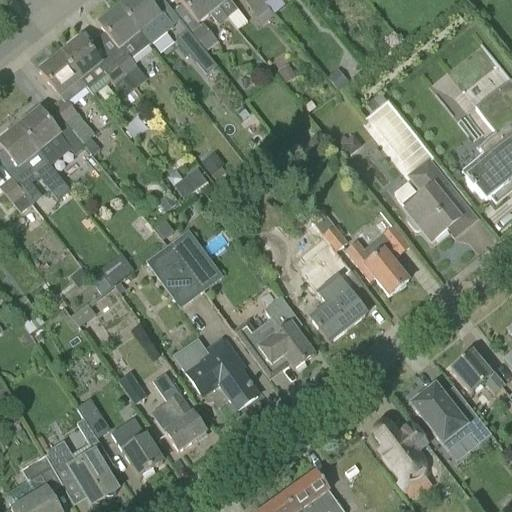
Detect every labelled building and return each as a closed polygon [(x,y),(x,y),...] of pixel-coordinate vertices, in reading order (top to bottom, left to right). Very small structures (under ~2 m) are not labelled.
[(127,4),(118,12),(139,37),(140,36),(159,20),(142,0),(124,0),(127,4)] [(179,0),(178,1),(198,27),(210,18),(218,29),(228,21),(219,10),(210,0),(179,0)] [(210,0),(219,10),(228,21),(237,13),(229,2),(231,0),(210,0)] [(258,0),(240,0),(262,28),(274,19),(265,7),(258,0)] [(107,14),(95,23),(99,28),(98,29),(118,54),(110,61),(135,93),(147,83),(131,63),(121,52),(129,45),(138,56),(149,47),(140,36),(139,37),(118,12),(111,18),(107,14)] [(206,54),(218,45),(202,26),(191,35),(206,54)] [(186,33),(176,41),(195,66),(206,57),(190,37),(186,33)] [(306,57),(316,49),(306,35),(295,44),(306,57)] [(60,60),(80,84),(99,69),(106,78),(124,101),(135,93),(110,61),(100,68),(80,43),(77,39),(66,48),(69,52),(60,60)] [(47,62),(37,71),(41,75),(39,77),(59,101),(80,84),(60,60),(51,67),(47,62)] [(475,114),(495,139),(477,153),(485,163),(463,181),(467,186),(465,188),(470,194),(473,192),(480,201),(486,197),(494,207),(511,192),(511,87),(510,86),(475,114)] [(65,126),(82,147),(94,138),(62,100),(51,110),(64,127),(65,126)] [(39,114),(38,115),(35,112),(25,119),(28,123),(18,130),(39,156),(60,140),(39,114)] [(96,176),(102,171),(82,148),(82,147),(65,126),(64,127),(71,135),(60,145),(67,154),(79,168),(81,167),(86,173),(91,169),(96,176)] [(18,172),(20,170),(28,163),(42,180),(52,172),(39,156),(18,130),(10,138),(7,134),(0,138),(0,149),(4,154),(18,172)] [(350,158),(361,149),(349,135),(334,147),(341,156),(345,153),(350,158)] [(407,186),(393,197),(405,212),(403,213),(408,218),(406,222),(406,225),(413,233),(416,234),(420,233),(430,246),(453,227),(458,233),(459,234),(461,233),(473,224),(426,167),(409,181),(419,193),(415,196),(407,186)] [(183,202),(206,185),(196,172),(173,189),(183,202)] [(10,181),(0,189),(0,191),(21,217),(32,208),(10,181)] [(335,257),(335,256),(348,247),(324,217),(312,227),(335,257)] [(335,257),(312,227),(308,221),(300,227),(320,252),(315,256),(301,267),(307,274),(301,279),(326,312),(316,320),(334,343),(365,319),(338,284),(350,275),(335,256),(335,257)] [(397,260),(408,251),(392,231),(363,255),(355,246),(344,255),(369,286),(373,282),(387,301),(406,285),(389,263),(396,258),(397,260)] [(183,239),(167,251),(197,292),(214,280),(183,239)] [(201,297),(197,292),(167,251),(146,267),(154,278),(163,271),(189,306),(201,297)] [(23,301),(12,308),(18,317),(23,315),(29,311),(23,301)] [(295,335),(301,330),(280,301),(263,314),(270,323),(254,334),(247,324),(233,334),(258,370),(278,355),(292,374),(313,359),(295,335)] [(71,320),(70,320),(78,331),(95,319),(87,308),(80,313),(71,320)] [(511,329),(507,333),(511,339),(511,352),(503,360),(511,370),(511,329)] [(197,343),(172,361),(202,402),(220,389),(229,401),(238,414),(258,399),(245,382),(240,375),(245,371),(224,342),(222,343),(221,341),(204,353),(197,343)] [(480,366),(471,356),(450,373),(471,398),(485,386),(495,397),(504,389),(483,363),(480,366)] [(163,401),(176,392),(165,375),(152,384),(163,401)] [(134,410),(146,402),(129,377),(117,385),(134,410)] [(0,408),(8,403),(0,388),(0,408)] [(455,417),(434,390),(428,395),(427,393),(415,402),(417,404),(411,409),(448,455),(470,437),(479,448),(491,438),(466,408),(455,417)] [(171,413),(157,423),(165,436),(178,455),(206,436),(192,417),(179,398),(178,398),(166,407),(171,413)] [(92,434),(96,441),(108,434),(90,404),(76,413),(90,435),(92,434)] [(145,441),(136,426),(123,434),(132,448),(121,455),(132,472),(133,471),(139,481),(162,467),(146,440),(145,441)] [(397,440),(389,430),(388,429),(387,428),(386,427),(384,427),(383,427),(381,427),(380,427),(378,428),(377,429),(376,430),(375,431),(374,432),(374,434),(373,435),(374,437),(374,438),(374,440),(375,441),(382,451),(378,454),(398,480),(399,482),(401,483),(404,484),(406,485),(408,486),(411,486),(413,485),(416,484),(418,483),(420,482),(421,480),(423,478),(424,475),(424,473),(424,470),(424,468),(423,466),(422,463),(421,461),(416,455),(426,448),(411,429),(397,440)] [(95,442),(96,441),(92,434),(90,435),(83,440),(88,449),(71,459),(63,445),(45,456),(47,459),(45,460),(51,471),(61,489),(74,481),(91,509),(106,500),(109,501),(112,500),(114,497),(116,494),(117,493),(105,474),(112,470),(95,442)] [(58,511),(39,478),(51,471),(45,460),(20,475),(34,498),(9,511),(58,511)] [(338,511),(314,476),(281,499),(290,511),(338,511)] [(290,511),(281,499),(263,511),(290,511)]
